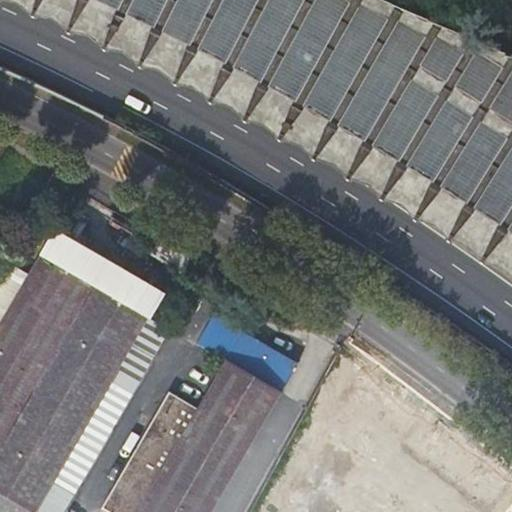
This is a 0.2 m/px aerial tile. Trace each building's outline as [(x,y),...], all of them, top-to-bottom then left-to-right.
[(466,222),(458,247),(476,253),(484,228),(466,222)] [(15,233),(0,259),(0,324),(43,250),(15,233)] [(50,238),(43,250),(0,324),(0,497),(24,511),(31,511),(145,317),(157,296),(65,243),(64,246),(50,238)] [(102,508),(109,511),(207,511),(293,363),(212,316),(195,344),(225,361),(197,410),(167,393),(102,508)] [(63,511),(168,330),(145,317),(31,511),(63,511)]
